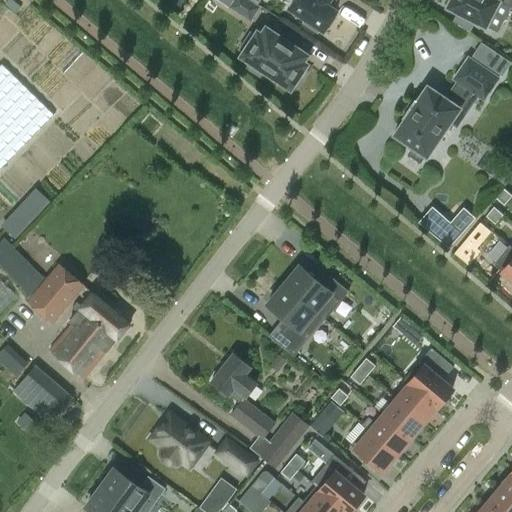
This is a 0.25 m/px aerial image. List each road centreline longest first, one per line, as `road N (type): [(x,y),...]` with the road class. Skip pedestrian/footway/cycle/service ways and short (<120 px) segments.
road 1 (residential): [(31,511),(314,144),(366,71),(401,0)]
road 2 (residential): [(392,511),(473,415),(501,406)]
road 3 (residential): [(437,511),(497,440),(501,406)]
